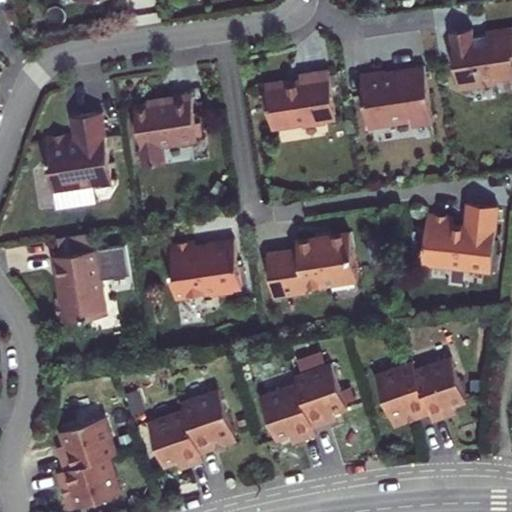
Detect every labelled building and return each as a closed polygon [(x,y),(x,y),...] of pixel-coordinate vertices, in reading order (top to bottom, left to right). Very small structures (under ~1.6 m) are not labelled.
[(466,24),(443,28),(453,86),(489,80),(488,75),(503,72),(509,64),(506,47),(510,46),(506,22),(481,26),(481,30),(467,32),(466,24)] [(368,67),(355,69),(362,120),(405,113),(411,118),(428,116),(419,59),(393,63),(390,67),(390,68),(380,69),(380,68),(374,64),(371,69),(368,67)] [(260,78),(266,121),(296,116),(297,119),(320,115),(320,112),(331,111),(324,64),(294,69),(295,75),(284,76),(284,74),(260,78)] [(168,91),(129,96),(138,157),(159,154),(156,136),(193,130),(190,114),(185,85),(167,88),(168,91)] [(113,101),(96,104),(100,128),(116,126),(113,101)] [(96,104),(72,107),(77,136),(71,136),(70,128),(41,132),(44,151),(42,151),(50,201),(92,194),(89,175),(107,173),(100,128),(96,104)] [(447,211),(421,209),(415,258),(484,266),(492,200),(461,196),(459,220),(446,218),(447,211)] [(293,240),(262,244),(269,289),(302,284),(301,279),(352,271),(345,224),(292,232),(293,240)] [(191,240),(190,233),(166,237),(169,262),(167,262),(171,290),(206,284),(211,288),(223,286),(227,281),(237,279),(236,274),(234,259),(230,231),(207,235),(205,236),(204,239),(191,240)] [(121,237),(49,249),(56,290),(51,291),(55,315),(92,309),(90,295),(95,294),(92,273),(126,267),(121,237)] [(446,352),(409,364),(424,409),(427,416),(442,411),(439,404),(448,401),(461,396),(446,352)] [(289,368),(292,376),(307,421),(322,416),(319,408),(328,405),(341,401),(326,356),(289,368)] [(407,356),(370,369),(385,413),(407,406),(410,414),(424,409),(409,364),(407,356)] [(292,376),(255,389),(271,433),(284,429),(292,426),(295,433),(309,429),(307,421),(292,376)] [(213,382),(177,394),(179,402),(195,446),(209,441),(207,434),(229,426),(213,382)] [(439,404),(442,411),(450,408),(448,401),(439,404)] [(195,446),(179,402),(143,414),(158,459),(172,454),(180,451),(183,459),(197,454),(195,446)] [(328,405),(319,408),(322,416),(330,413),(328,405)] [(407,406),(385,413),(388,421),(410,414),(407,406)] [(108,447),(115,445),(102,408),(58,423),(62,437),(65,445),(58,448),(63,462),(108,447)] [(229,426),(207,434),(209,441),(231,434),(229,426)] [(292,426),(284,429),(286,436),(295,433),(292,426)] [(62,437),(55,440),(58,448),(65,445),(62,437)] [(63,462),(55,465),(60,480),(68,477),(75,499),(120,484),(108,447),(63,462)] [(180,451),(172,454),(174,462),(183,459),(180,451)] [(68,477),(60,480),(68,501),(75,499),(68,477)]
